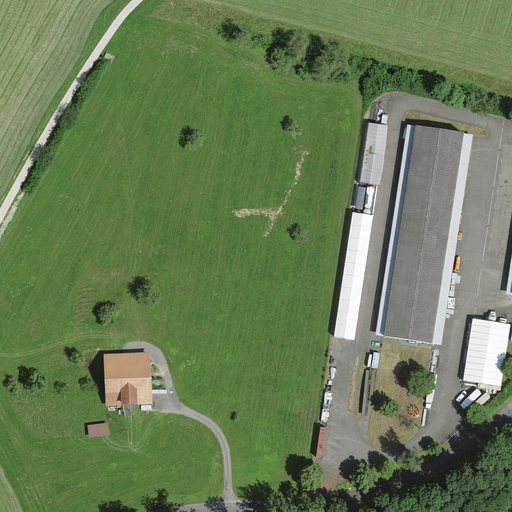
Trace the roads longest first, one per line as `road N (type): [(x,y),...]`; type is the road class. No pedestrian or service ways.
road 1 (residential): [(194,511),(390,490),(457,455),(511,407)]
road 2 (residential): [(0,219),(98,51),(138,0)]
